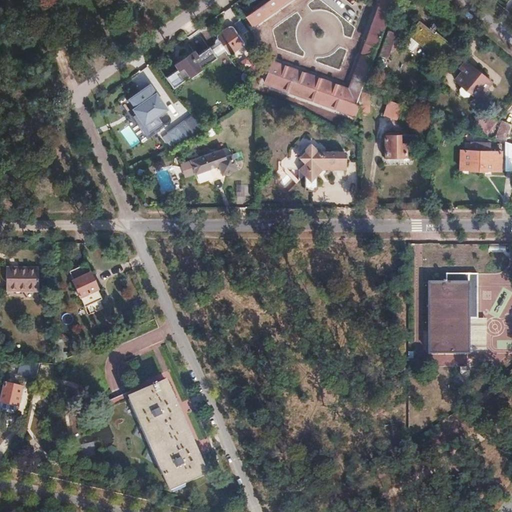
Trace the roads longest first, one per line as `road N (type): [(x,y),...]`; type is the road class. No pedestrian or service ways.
road 1 (residential): [(511,225),(130,225)]
road 2 (residential): [(255,511),(130,225)]
road 3 (track): [(0,156),(227,0)]
road 4 (track): [(130,225),(87,98),(39,0)]
road 5 (unknown): [(511,406),(339,511)]
road 6 (unclassified): [(511,437),(376,511)]
road 7 (residential): [(0,225),(130,225)]
road 8 (residential): [(0,483),(126,511)]
